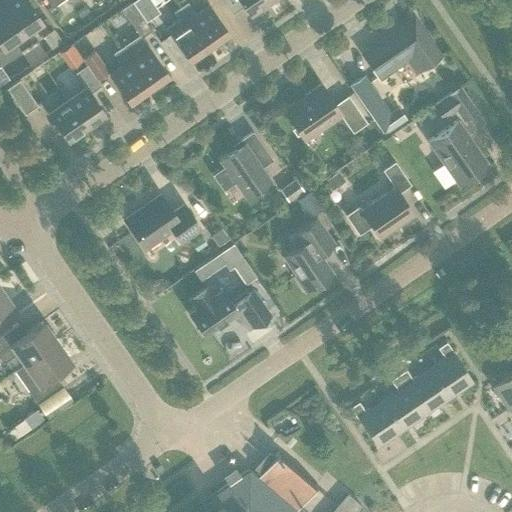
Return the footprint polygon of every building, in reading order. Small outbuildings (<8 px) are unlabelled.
[(0,0),(0,5),(20,35),(41,20),(26,0),(0,0)] [(157,11),(149,0),(131,0),(132,0),(145,20),(157,11)] [(265,0),(222,0),(231,13),(242,6),(249,16),(267,3),(265,0)] [(138,34),(126,43),(119,48),(146,87),(166,73),(141,37),(151,29),(131,1),(120,8),(138,34)] [(179,6),(207,45),(226,32),(208,5),(195,14),(186,1),(179,6)] [(20,35),(0,5),(0,48),(20,35)] [(207,45),(179,6),(172,10),(182,24),(169,33),(187,59),(207,45)] [(413,19),(374,46),(361,55),(376,77),(410,53),(420,68),(438,55),(413,19)] [(41,38),(49,49),(60,41),(52,30),(41,38)] [(30,64),(45,54),(37,42),(21,52),(30,64)] [(146,87),(119,48),(112,52),(121,65),(108,74),(126,101),(146,87)] [(95,78),(108,70),(93,49),(81,57),(85,64),(95,78)] [(66,100),(86,129),(105,116),(89,93),(100,85),(95,78),(85,64),(74,72),(85,87),(66,100)] [(363,73),(348,83),(364,106),(378,96),(363,73)] [(18,78),(5,87),(23,114),(37,104),(18,78)] [(319,84),(303,95),(305,97),(297,102),(293,102),(287,106),(286,110),(284,111),(293,125),(290,127),(294,134),(298,132),(303,138),(339,113),(352,131),(365,122),(347,95),(334,105),(319,84)] [(462,118),(475,109),(459,86),(433,104),(442,117),(455,108),(462,118)] [(86,129),(66,100),(47,113),(68,142),(86,129)] [(456,181),(484,161),(456,120),(428,139),(456,181)] [(219,159),(224,165),(211,174),(222,190),(235,182),(245,196),(269,179),(260,167),(272,159),(252,130),(239,139),(242,143),(219,159)] [(99,145),(83,147),(86,167),(101,165),(99,145)] [(394,186),(359,210),(357,206),(344,215),(358,234),(370,225),(379,238),(413,214),(398,192),(410,184),(394,161),(382,169),(394,186)] [(325,179),(332,189),(344,181),(337,171),(325,179)] [(303,191),(294,178),(278,189),(287,202),(303,191)] [(308,216),(320,208),(308,190),(296,199),(308,216)] [(180,242),(199,228),(182,204),(171,211),(159,194),(126,218),(145,246),(171,228),(180,242)] [(304,290),(331,271),(321,257),(322,256),(319,251),(333,241),(316,217),(288,236),(295,247),(282,256),(295,274),(294,275),(304,290)] [(209,235),(217,246),(228,238),(220,227),(209,235)] [(243,258),(232,243),(217,254),(228,269),(243,258)] [(221,290),(214,295),(206,284),(187,298),(194,309),(188,313),(203,334),(235,312),(247,328),(269,313),(252,288),(230,303),(221,290)] [(0,287),(0,307),(9,301),(0,287)] [(22,363),(56,340),(42,320),(25,332),(18,322),(0,334),(0,358),(2,362),(15,353),(22,363)] [(22,363),(23,364),(14,370),(35,401),(61,384),(52,372),(70,360),(56,340),(22,363)] [(428,368),(448,397),(472,381),(453,352),(446,341),(437,347),(444,357),(428,368)] [(448,397),(428,368),(412,379),(405,369),(397,374),(424,413),(448,397)] [(507,409),(511,405),(511,370),(491,385),(507,409)] [(424,413),(397,374),(390,379),(396,389),(380,400),(400,430),(424,413)] [(400,430),(380,400),(364,411),(358,401),(349,407),(357,418),(357,417),(376,446),(400,430)] [(37,409),(25,418),(32,428),(45,419),(37,409)] [(298,511),(295,509),(318,483),(316,482),(313,485),(277,454),(279,450),(278,449),(256,476),(248,469),(201,501),(209,511),(208,511),(298,511)] [(352,482),(330,511),(354,511),(368,493),(352,482)]
